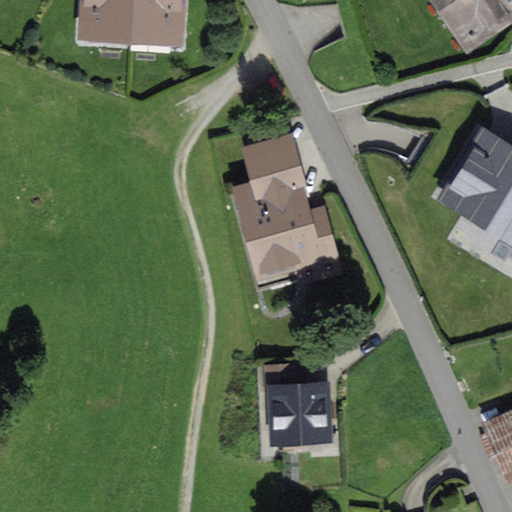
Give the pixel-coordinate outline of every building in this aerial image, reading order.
[(172,0),(92,0),(91,26),(171,31),(172,0)] [(511,0),(445,0),(471,36),(511,8),(511,0)] [(0,99),(0,174),(53,160),(35,91),(0,99)] [(511,153),(485,137),(451,192),(511,229),(511,153)] [(297,187),(284,141),(256,149),(257,153),(255,153),(264,187),(245,193),(270,283),(331,267),(319,221),(304,225),(294,187),(297,187)] [(297,363),(264,364),(264,384),(297,383),(297,363)] [(278,390),(279,434),(322,432),(320,388),(278,390)] [(511,410),(505,413),(507,419),(492,426),(494,430),(480,436),(490,458),(503,453),(511,472),(511,410)]
